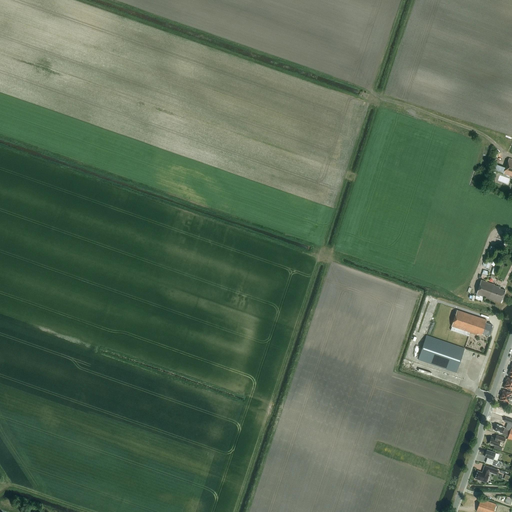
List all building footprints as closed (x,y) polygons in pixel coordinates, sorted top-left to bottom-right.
[(511,159),(509,159),(503,174),(511,176),(511,159)] [(501,303),(505,291),(499,289),(500,288),(494,285),(481,280),(474,299),(482,301),(483,297),(501,303)] [(486,320),(457,310),(451,327),(477,335),(477,334),(482,335),(482,334),(489,336),(492,326),(485,323),(486,320)] [(456,373),(464,348),(426,335),(418,360),(456,373)] [(509,398),(501,395),(499,401),(500,401),(508,404),(510,400),(508,400),(509,398)] [(507,423),(507,424),(506,428),(504,428),(504,427),(496,425),(494,431),(502,433),(501,434),(508,437),(508,438),(511,439),(511,428),(510,430),(509,429),(511,425),(507,423)] [(501,451),(502,448),(498,446),(499,443),(504,444),(505,439),(496,435),(495,438),(491,437),(489,444),(491,445),(493,446),(493,445),(495,446),(493,449),(501,451)] [(495,453),(493,452),(487,450),(484,457),(488,458),(486,463),(499,468),(501,462),(493,460),(495,453)] [(499,471),(491,468),(485,466),(482,473),(477,471),(475,479),(486,483),(489,475),(488,475),(489,473),(492,474),(492,473),(497,475),(499,471)] [(477,511),(493,511),(496,505),(480,499),(476,511),(477,511)]
